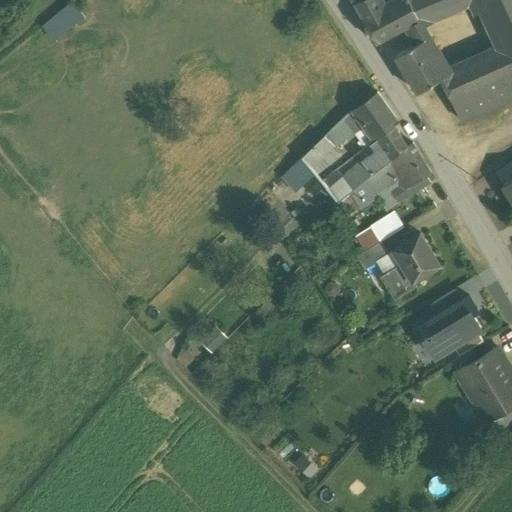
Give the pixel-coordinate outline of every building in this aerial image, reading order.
[(382,0),(359,0),(354,3),(377,42),(406,26),(406,27),(419,20),(408,0),(393,0),(384,4),(382,0)] [(408,0),(419,20),(431,13),(463,0),(408,0)] [(511,0),(482,0),(484,4),(505,48),(511,64),(511,0)] [(426,38),(419,20),(406,27),(415,44),(426,38)] [(415,44),(395,56),(417,92),(442,78),(447,74),(427,39),(426,38),(415,44)] [(511,64),(505,48),(459,68),(470,91),(503,77),(511,72),(511,64)] [(459,68),(447,74),(442,78),(452,100),(470,91),(459,68)] [(511,72),(503,77),(511,98),(511,72)] [(470,91),(452,100),(461,121),(511,98),(503,77),(470,91)] [(377,92),(352,109),(375,141),(395,126),(391,121),(396,118),(384,106),(377,92)] [(375,141),(371,144),(376,149),(363,159),(366,163),(374,173),(387,162),(408,146),(395,126),(375,141)] [(334,138),(328,132),(324,135),(331,142),(334,138)] [(324,135),(302,157),(311,168),(334,146),(331,142),(324,135)] [(413,143),(388,163),(397,179),(402,186),(392,192),(399,201),(430,182),(426,177),(432,174),(413,143)] [(374,173),(374,174),(355,188),(350,192),(359,206),(364,203),(363,201),(375,194),(375,192),(397,179),(388,163),(387,162),(374,173)] [(358,169),(355,174),(349,179),(351,182),(355,188),(374,174),(374,173),(366,163),(358,169)] [(375,194),(386,210),(399,201),(392,192),(402,186),(397,179),(375,192),(375,194)] [(511,179),(503,185),(511,198),(511,179)] [(351,182),(334,195),(339,201),(350,192),(355,188),(351,182)] [(355,237),(364,252),(381,241),(404,227),(395,212),(355,237)] [(440,264),(420,232),(393,249),(401,263),(412,281),(440,264)] [(364,252),(361,254),(368,265),(388,253),(381,241),(364,252)] [(416,287),(412,281),(401,263),(380,276),(394,299),(416,287)] [(437,316),(463,300),(457,290),(431,306),(437,316)] [(478,309),(470,296),(463,300),(437,316),(427,322),(434,333),(424,339),(436,358),(454,347),(477,332),(482,329),(472,313),(478,309)] [(206,314),(191,329),(213,350),(228,335),(206,314)] [(477,332),(454,347),(460,357),(483,342),(477,332)] [(498,347),(456,372),(472,398),(479,394),(492,416),(511,404),(511,384),(501,366),(507,362),(498,347)]
